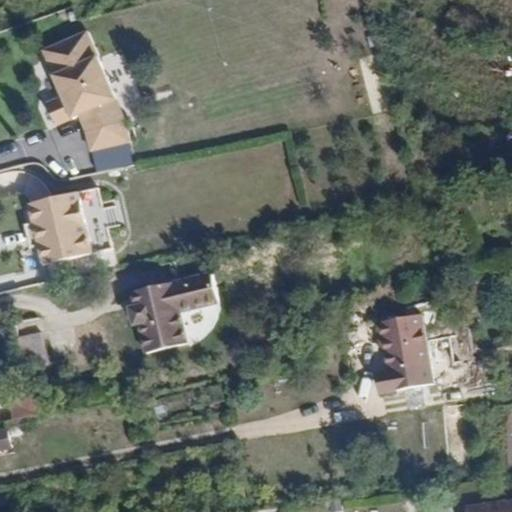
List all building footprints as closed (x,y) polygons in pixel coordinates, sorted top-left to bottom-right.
[(91,32),(47,50),(64,98),(47,104),(54,125),(79,116),(88,131),(92,151),(132,141),(127,121),(115,98),(91,32)] [(102,187),(31,202),(44,264),(115,249),(102,187)] [(140,325),(146,356),(190,348),(184,316),(201,312),(196,290),(177,294),(176,286),(147,292),(150,305),(131,309),(134,327),(140,325)] [(425,316),(379,325),(383,345),(391,343),(397,371),(401,391),(438,383),(425,316)] [(22,336),(27,369),(51,365),(46,333),(22,336)] [(380,395),(401,391),(397,371),(376,375),(380,395)] [(31,393),(7,400),(13,422),(38,415),(31,393)] [(0,456),(12,454),(8,431),(0,432),(0,456)] [(511,511),(511,499),(481,503),(481,511),(511,511)]
